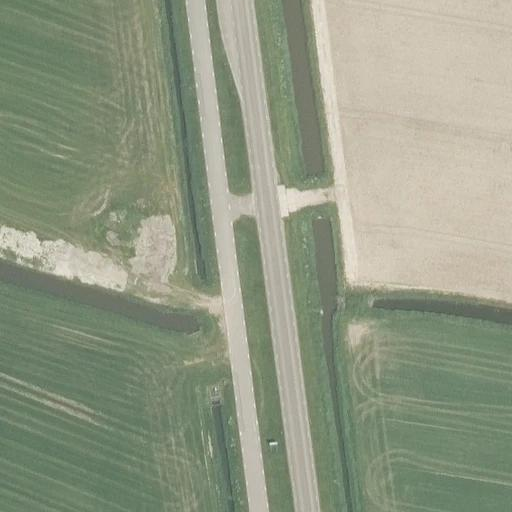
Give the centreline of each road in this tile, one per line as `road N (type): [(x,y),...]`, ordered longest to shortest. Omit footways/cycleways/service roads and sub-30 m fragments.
road 1 (primary): [(305,511),(238,0)]
road 2 (unclassified): [(259,511),(194,0)]
